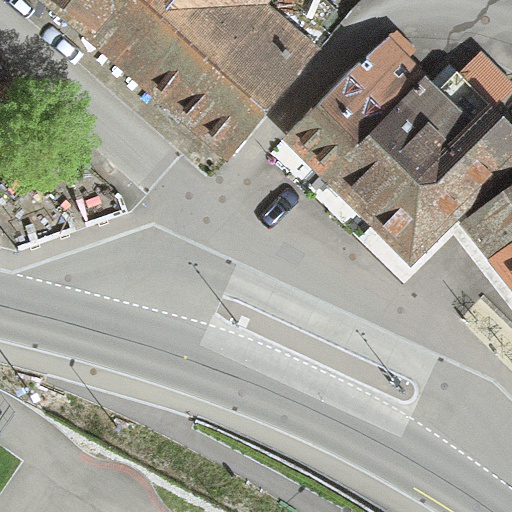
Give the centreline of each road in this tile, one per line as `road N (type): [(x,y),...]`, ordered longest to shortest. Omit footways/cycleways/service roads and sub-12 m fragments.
road 1 (primary): [(130,339),(309,402),(388,442),(492,511)]
road 2 (residential): [(200,213),(356,38),(412,9),(465,6),(511,22)]
road 3 (residential): [(0,30),(200,213)]
road 4 (residential): [(200,213),(130,339)]
road 5 (primary): [(0,308),(130,339)]
